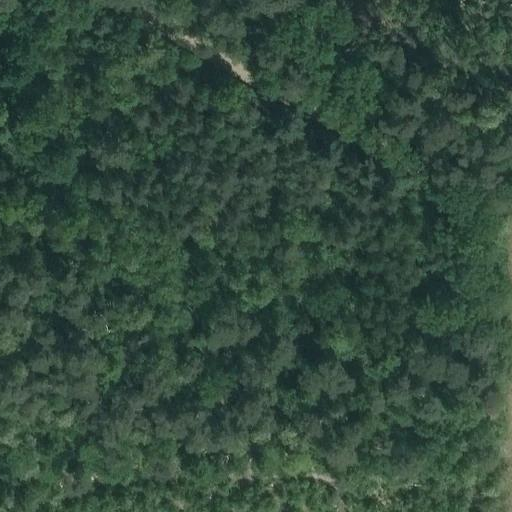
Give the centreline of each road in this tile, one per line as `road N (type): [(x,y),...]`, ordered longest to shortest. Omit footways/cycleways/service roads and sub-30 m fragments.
road 1 (track): [(0,470),(34,461),(230,476),(241,375),(205,326),(195,242),(249,170),(271,100)]
road 2 (track): [(511,193),(472,196),(420,181),(271,100)]
road 3 (track): [(271,100),(106,0)]
